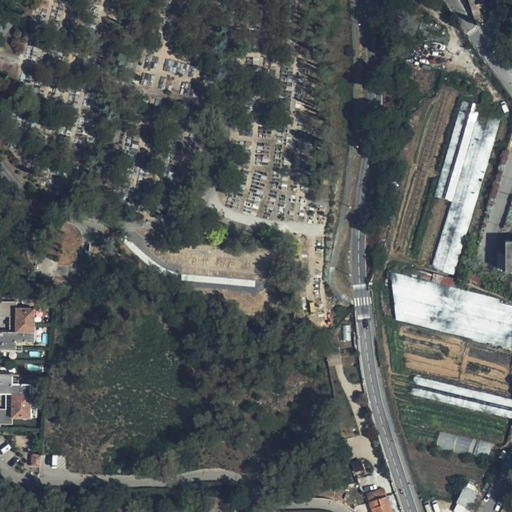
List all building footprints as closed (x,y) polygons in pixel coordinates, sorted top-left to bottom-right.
[(476,1),(471,3),(477,22),(483,20),(476,1)] [(442,84),(391,256),(455,277),(504,118),(482,112),(486,97),(442,84)] [(511,239),(500,240),(499,271),(511,271),(511,239)] [(501,301),(391,276),(400,322),(511,350),(511,306),(500,304),(501,301)] [(35,342),(35,308),(16,308),(16,301),(0,301),(0,316),(16,317),(16,332),(0,331),(0,349),(16,350),(16,342),(35,342)] [(421,424),(508,445),(511,435),(511,398),(411,374),(421,424)] [(31,418),(31,384),(13,384),(13,376),(0,375),(0,393),(12,394),(12,409),(0,408),(0,424),(12,424),(13,418),(31,418)] [(77,416),(51,413),(49,430),(75,433),(77,416)] [(458,448),(458,451),(471,451),(471,437),(441,436),(441,448),(458,448)] [(40,464),(41,455),(32,454),(31,463),(40,464)] [(358,460),(350,463),(354,475),(362,472),(358,460)] [(471,511),(480,493),(464,486),(453,510),(457,511),(471,511)] [(392,511),(384,488),(367,495),(372,511),(392,511)]
